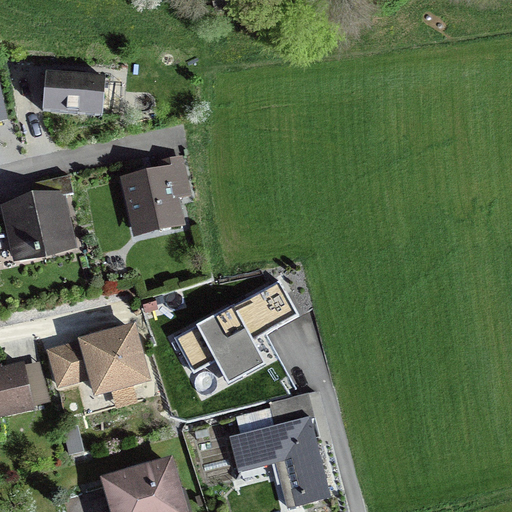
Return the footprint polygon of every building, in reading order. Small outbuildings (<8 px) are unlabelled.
[(43,111),(102,116),(105,77),(46,73),(43,111)] [(0,123),(9,122),(0,82),(0,123)] [(156,170),(119,178),(129,221),(125,222),(129,236),(133,235),(134,239),(139,238),(141,247),(156,243),(154,234),(186,227),(180,200),(192,197),(183,156),(154,162),(156,170)] [(35,197),(0,205),(7,231),(0,232),(0,265),(19,261),(21,267),(38,263),(37,260),(47,258),(49,264),(63,261),(62,253),(78,249),(69,211),(73,210),(69,194),(74,193),(70,176),(32,184),(35,197)] [(253,343),(299,318),(280,281),(173,338),(194,375),(215,364),(228,388),(266,368),(253,343)] [(78,342),(46,350),(56,390),(89,381),(93,399),(111,394),(115,410),(139,404),(135,388),(152,384),(136,324),(77,340),(78,342)] [(1,365),(0,365),(0,429),(1,430),(0,423),(0,419),(36,412),(35,406),(50,403),(42,362),(24,366),(24,363),(2,368),(1,365)] [(239,436),(229,439),(237,474),(242,472),(245,481),(265,476),(263,467),(271,465),(277,487),(274,487),(280,511),(282,511),(332,500),(312,419),(315,418),(309,393),(269,403),(270,408),(235,417),(239,436)] [(173,458),(99,479),(108,511),(192,511),(186,488),(182,489),(173,458)]
